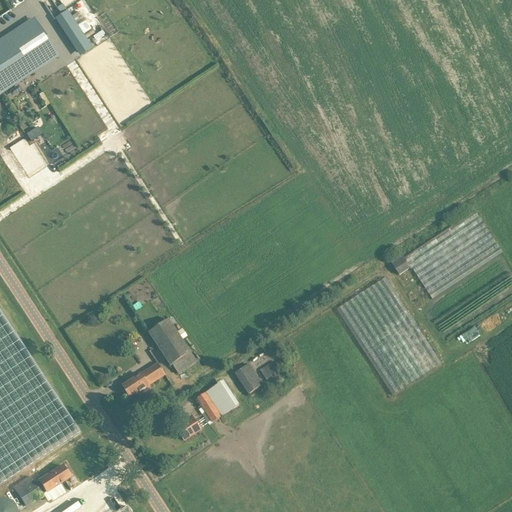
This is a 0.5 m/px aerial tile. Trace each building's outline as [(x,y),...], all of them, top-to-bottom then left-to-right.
[(81,56),(94,48),(69,9),(56,18),(81,56)] [(0,91),(31,71),(57,54),(35,21),(22,29),(0,43),(0,91)] [(40,127),(27,133),(30,140),(43,134),(40,127)] [(492,245),(497,244),(485,225),(485,226),(477,212),(417,248),(428,247),(429,255),(435,254),(436,258),(441,255),(451,253),(449,245),(452,243),(451,238),(461,236),(466,233),(470,240),(474,237),(476,241),(483,236),(485,240),(491,236),(492,245)] [(399,275),(411,269),(403,253),(390,259),(399,275)] [(354,323),(380,374),(380,344),(385,344),(394,339),(394,338),(397,337),(403,334),(403,331),(408,328),(411,333),(416,330),(414,326),(414,327),(388,276),(380,281),(380,327),(379,327),(375,328),(375,327),(365,327),(362,329),(358,329),(358,323),(354,323)] [(0,511),(0,484),(79,435),(0,313),(0,511),(131,511),(127,506),(118,511),(0,511)] [(173,365),(191,353),(182,340),(177,332),(169,319),(149,332),(171,366),(173,365)] [(182,329),(177,332),(182,340),(187,337),(188,336),(183,329),(182,329)] [(274,361),(260,370),(270,385),(283,376),(274,361)] [(136,403),(139,401),(140,401),(140,398),(138,395),(145,390),(150,387),(149,385),(165,374),(158,364),(123,387),(130,397),(134,402),(136,403)] [(235,374),(249,395),(263,385),(249,364),(235,374)] [(203,407),(199,410),(209,425),(213,422),(221,417),(206,393),(197,399),(203,407)] [(186,420),(188,423),(177,430),(184,441),(201,430),(192,416),(186,420)] [(13,487),(17,492),(26,506),(42,495),(46,492),(47,493),(70,477),(63,466),(46,477),(49,480),(38,487),(31,476),(13,487)]
